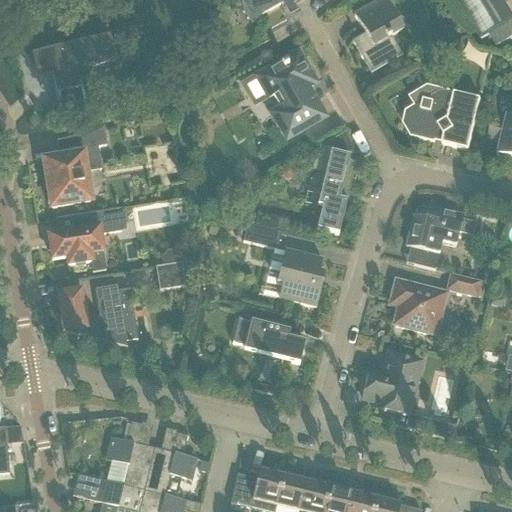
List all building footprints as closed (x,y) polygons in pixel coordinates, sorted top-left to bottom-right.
[(282,5),(284,9),(300,0),(235,0),(242,13),(252,8),(258,19),(260,17),(282,5)] [(370,75),(401,57),(390,38),(402,31),(384,0),(380,0),(353,16),(364,35),(352,43),(370,75)] [(511,20),(499,0),(455,0),(481,41),(489,37),(496,49),(511,39),(511,20)] [(45,53),(31,57),(37,82),(51,78),(60,114),(84,107),(75,72),(116,61),(110,37),(69,47),(68,42),(43,48),(45,53)] [(297,57),(273,70),(257,80),(267,97),(270,95),(280,112),(272,117),(286,141),(322,120),(305,89),(313,85),(297,57)] [(409,100),(415,109),(399,119),(411,139),(434,144),(435,142),(436,141),(442,142),(442,146),(468,153),(481,102),(454,96),(453,100),(450,95),(427,89),(409,100)] [(511,160),(511,118),(507,117),(506,122),(493,118),(487,144),(499,147),(497,157),(511,160)] [(51,209),(89,203),(83,164),(99,162),(97,149),(105,147),(103,132),(77,138),(80,157),(43,163),(51,209)] [(320,147),(350,155),(352,147),(345,134),(320,147)] [(322,209),(316,232),(338,237),(355,165),(347,163),(348,159),(330,154),(317,208),(322,209)] [(284,171),(282,174),(283,178),(287,180),(291,179),(293,175),(291,171),(288,169),(284,171)] [(201,183),(193,188),(200,208),(211,202),(201,183)] [(462,221),(463,217),(428,209),(413,218),(405,249),(416,251),(413,267),(434,272),(441,245),(455,248),(458,235),(472,239),(475,224),(462,221)] [(58,236),(48,238),(49,245),(50,254),(51,262),(66,259),(67,268),(75,266),(75,269),(84,267),(84,265),(91,264),(90,255),(102,253),(99,236),(121,233),(125,226),(124,215),(102,219),(101,213),(76,217),(78,231),(62,233),(63,235),(58,236)] [(276,252),(281,235),(246,226),(242,244),(276,252)] [(166,253),(160,259),(162,268),(181,265),(195,263),(194,254),(186,255),(179,251),(166,253)] [(284,275),(278,301),(315,310),(320,289),(315,288),(318,277),(322,262),(284,253),(284,254),(279,274),(284,275)] [(162,268),(155,269),(159,293),(185,289),(200,286),(196,263),(195,263),(181,265),(162,268)] [(476,299),(480,283),(451,276),(447,292),(476,299)] [(392,328),(436,338),(446,295),(395,282),(390,300),(399,302),(392,328)] [(63,334),(65,334),(126,349),(116,288),(94,291),(99,319),(83,316),(79,294),(57,297),(63,334)] [(491,296),(489,307),(502,310),(504,299),(491,296)] [(238,321),(232,345),(244,348),(243,353),(299,366),(300,362),(304,344),(287,340),(289,333),(238,321)] [(407,418),(421,364),(388,356),(382,378),(369,375),(362,402),(363,402),(363,401),(376,404),(374,410),(407,418)] [(458,369),(458,372),(458,374),(459,376),(463,377),(465,377),(466,376),(468,374),(469,372),(469,370),(469,368),(468,365),(463,363),(461,364),(460,365),(459,367),(458,369)] [(252,385),(250,392),(273,397),(275,391),(252,385)] [(143,493),(153,451),(137,447),(140,435),(139,434),(141,427),(130,424),(125,444),(111,440),(105,462),(127,468),(122,487),(122,488),(143,493)] [(169,454),(153,451),(143,493),(165,498),(170,478),(190,483),(196,461),(182,458),(187,438),(176,435),(175,435),(173,442),(169,454)] [(200,463),(198,473),(208,476),(210,466),(200,463)] [(236,477),(230,504),(240,506),(239,507),(259,511),(273,511),(275,508),(283,474),(267,470),(266,475),(258,473),(256,481),(236,477)] [(283,474),(275,508),(291,511),(298,511),(306,485),(299,483),(300,478),(283,474)] [(122,488),(122,487),(86,479),(83,489),(98,493),(95,504),(116,510),(115,511),(138,511),(143,493),(122,488)] [(298,511),(323,511),(330,486),(314,482),(312,486),(306,485),(298,511)] [(330,486),(323,511),(348,511),(352,496),(345,494),(346,490),(330,486)] [(165,498),(143,493),(138,511),(199,511),(200,506),(165,498)] [(352,496),(348,511),(372,511),(377,497),(360,493),(359,498),(352,496)] [(393,501),(377,497),(372,511),(418,511),(392,506),(393,501)]
